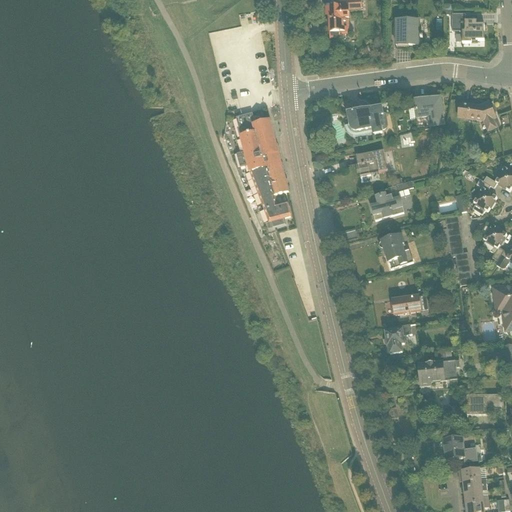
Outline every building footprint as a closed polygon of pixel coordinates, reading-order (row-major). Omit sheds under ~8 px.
[(341,10),(327,10),(327,17),(330,18),(331,39),(340,39),(340,36),(349,36),(348,20),(349,20),(349,12),(361,11),(361,1),(341,3),(341,10)] [(453,17),(453,34),(463,34),(463,45),(472,45),(472,42),(478,42),(485,42),(485,26),(477,26),(477,22),(466,22),(466,16),(454,16),(453,16),(453,17)] [(419,46),(422,46),(422,34),(418,33),(419,23),(396,23),(396,46),(397,46),(397,44),(409,44),(409,47),(419,47),(419,46)] [(415,110),(409,111),(411,120),(413,120),(428,118),(429,129),(445,127),(441,98),(430,100),(414,102),(415,110)] [(483,109),(479,108),(461,106),(460,112),(459,119),(483,123),(487,133),(496,129),(493,121),(495,119),(493,112),(493,111),(492,108),(491,108),(490,106),(483,109)] [(364,112),(348,115),(350,127),(351,128),(351,129),(351,130),(352,130),(352,131),(353,131),(353,132),(354,132),(354,133),(355,133),(356,133),(357,133),(358,133),(359,133),(372,130),(373,135),(373,136),(382,134),(382,132),(384,132),(386,131),(387,130),(388,129),(388,128),(388,127),(386,115),(383,115),(382,108),(364,112)] [(245,154),(237,155),(241,168),(248,167),(248,166),(279,158),(276,146),(270,122),(255,126),(252,116),(238,120),(242,138),(241,138),(245,154)] [(360,178),(379,174),(379,175),(388,173),(384,153),(357,158),(358,167),(356,167),(358,178),(360,177),(360,178)] [(274,198),(288,194),(289,194),(279,158),(248,166),(248,167),(250,173),(269,223),(271,223),(273,229),(285,226),(284,220),(291,218),(287,205),(276,208),(274,198)] [(510,193),(511,190),(511,174),(505,169),(496,184),(487,178),(484,183),(491,188),(494,190),(497,185),(510,193)] [(477,187),(483,191),(474,205),(477,207),(476,209),(474,212),(483,217),(486,212),(488,214),(498,199),(488,193),(491,188),(484,183),(480,181),(477,187)] [(375,208),(372,209),(376,223),(393,218),(405,214),(399,194),(414,190),(412,183),(390,190),(391,196),(386,197),(385,196),(377,199),(378,203),(375,204),(375,208)] [(466,200),(457,202),(460,215),(469,214),(466,200)] [(447,226),(459,224),(458,218),(446,219),(446,222),(447,226)] [(452,255),(451,251),(450,245),(449,239),(448,232),(447,226),(446,222),(442,222),(443,232),(441,232),(445,256),(451,255),(452,255)] [(460,230),(459,224),(447,226),(448,232),(460,230)] [(486,227),(481,236),(486,239),(484,242),(486,243),(494,249),(491,253),(495,256),(492,260),(493,260),(498,263),(504,252),(499,249),(507,237),(493,227),(491,230),(486,227)] [(461,237),(460,230),(448,232),(449,239),(461,237)] [(348,233),(341,235),(341,236),(344,243),(344,244),(350,242),(358,239),(355,231),(348,233)] [(462,243),(461,237),(449,239),(450,245),(462,243)] [(384,250),(391,272),(402,268),(414,264),(410,252),(404,254),(401,246),(404,245),(401,238),(399,239),(399,238),(382,244),(380,245),(380,247),(380,249),(382,250),(384,250)] [(463,249),(462,243),(450,245),(451,251),(463,249)] [(463,249),(451,251),(452,255),(451,255),(452,259),(456,259),(456,256),(464,255),(463,249)] [(498,263),(496,266),(500,269),(502,267),(506,270),(507,268),(510,264),(510,263),(511,263),(511,251),(509,256),(504,252),(498,263)] [(457,263),(469,261),(468,254),(464,255),(456,256),(456,259),(457,263)] [(469,261),(457,263),(458,269),(470,267),(469,261)] [(471,273),(470,267),(458,269),(459,275),(471,273)] [(472,280),(471,273),(459,275),(460,282),(472,280)] [(472,280),(460,282),(461,288),(473,286),(472,280)] [(505,334),(511,332),(511,287),(493,290),(497,313),(502,313),(505,334)] [(394,304),(392,305),(393,315),(396,315),(396,317),(419,314),(422,313),(422,312),(420,299),(420,298),(416,299),(394,302),(394,304)] [(468,332),(467,323),(458,324),(459,333),(468,332)] [(412,336),(411,330),(411,327),(397,328),(398,332),(386,334),(387,341),(385,341),(386,346),(388,346),(388,348),(389,348),(390,356),(402,354),(401,346),(405,345),(403,338),(412,336)] [(511,346),(501,348),(502,358),(505,358),(505,363),(511,361),(511,346)] [(419,372),(418,372),(419,380),(420,380),(421,388),(431,387),(431,385),(458,382),(457,369),(456,363),(419,366),(419,372)] [(467,397),(467,416),(502,416),(502,397),(467,397)] [(441,445),(440,447),(440,449),(442,451),(446,451),(447,463),(465,461),(465,465),(478,463),(477,450),(464,452),(463,442),(444,444),(441,445)] [(462,472),(459,472),(460,480),(463,479),(463,483),(482,481),(480,470),(462,472)] [(486,481),(482,481),(463,483),(464,489),(461,489),(462,495),(465,494),(465,495),(483,493),(487,492),(486,481)] [(483,493),(465,495),(466,506),(489,504),(488,498),(483,499),(483,493)]
